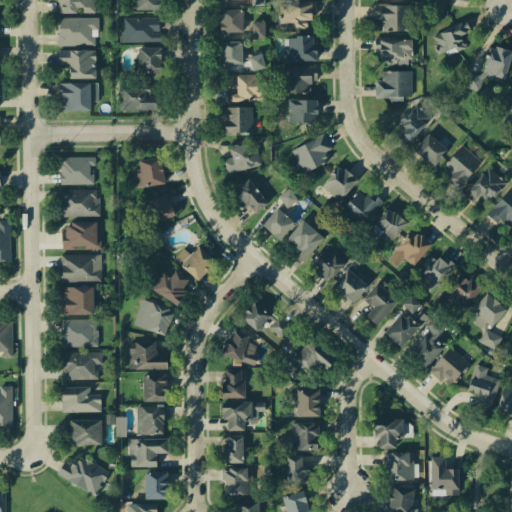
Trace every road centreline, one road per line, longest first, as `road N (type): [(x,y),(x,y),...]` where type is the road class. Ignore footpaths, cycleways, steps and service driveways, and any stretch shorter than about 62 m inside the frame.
road 1 (residential): [(511,447),(432,408),(222,219),(197,148),(193,0)]
road 2 (residential): [(36,0),(40,454)]
road 3 (residential): [(272,269),(258,260),(203,334),(199,511)]
road 4 (residential): [(352,72),(359,123),(373,146),(511,268)]
road 5 (residential): [(197,129),(58,132),(38,125)]
road 6 (residential): [(373,355),(352,397),(352,498)]
